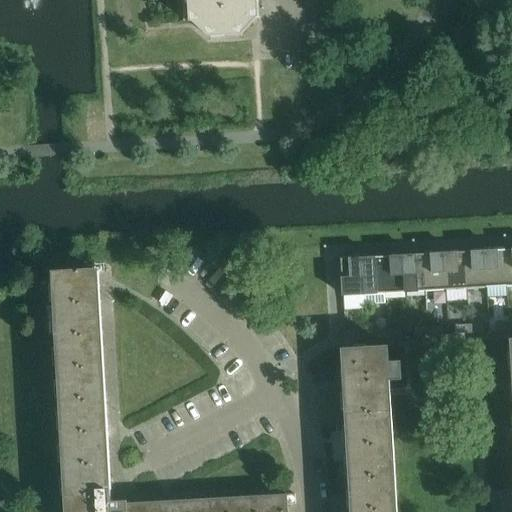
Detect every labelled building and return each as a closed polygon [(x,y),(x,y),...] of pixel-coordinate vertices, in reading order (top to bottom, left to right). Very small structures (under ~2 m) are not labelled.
[(188,0),(190,23),(193,23),(210,38),(242,36),(256,20),(257,20),(257,19),(260,19),(260,18),(253,18),(252,0),(188,0)] [(505,250),(484,252),(486,288),(507,287),(505,250)] [(484,252),(464,253),(466,290),(486,288),(484,252)] [(464,253),(443,254),(446,291),(466,290),(464,253)] [(443,254),(423,255),(425,292),(446,291),(443,254)] [(423,255),(403,256),(405,293),(425,292),(423,255)] [(403,256),(382,257),(384,294),(405,293),(403,256)] [(382,257),(362,259),(364,295),(365,305),(385,304),(384,294),(382,257)] [(362,259),(341,260),(343,297),(364,295),(362,259)] [(93,270),(52,273),(64,511),(287,511),(287,495),(285,495),(285,501),(127,510),(127,502),(105,503),(104,481),(109,480),(101,334),(96,334),(93,270)] [(496,333),(509,332),(509,323),(495,324),(496,333)] [(482,325),(468,326),(469,334),(482,333),(482,325)] [(469,334),(468,326),(454,326),(455,335),(469,334)] [(441,327),(427,328),(428,336),(442,336),(441,327)] [(428,336),(427,328),(414,329),(414,337),(428,336)] [(400,329),(387,330),(387,339),(401,338),(400,329)] [(373,340),(387,339),(387,330),(373,331),(373,340)] [(359,332),(345,332),(345,341),(359,340),(359,332)] [(387,347),(341,350),(350,511),(391,511),(384,381),(401,380),(400,362),(388,363),(387,347)]
